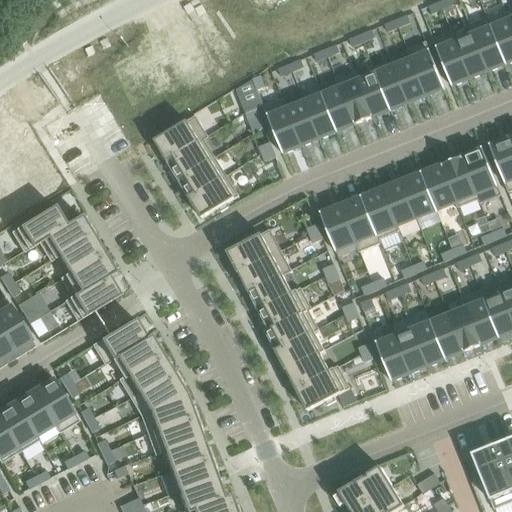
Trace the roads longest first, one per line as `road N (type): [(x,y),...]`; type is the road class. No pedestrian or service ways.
road 1 (residential): [(169,262),(305,183),(511,101)]
road 2 (residential): [(282,489),(511,399)]
road 3 (residential): [(42,57),(169,262)]
road 4 (residential): [(176,274),(229,362),(282,489)]
road 5 (residential): [(0,381),(176,274)]
